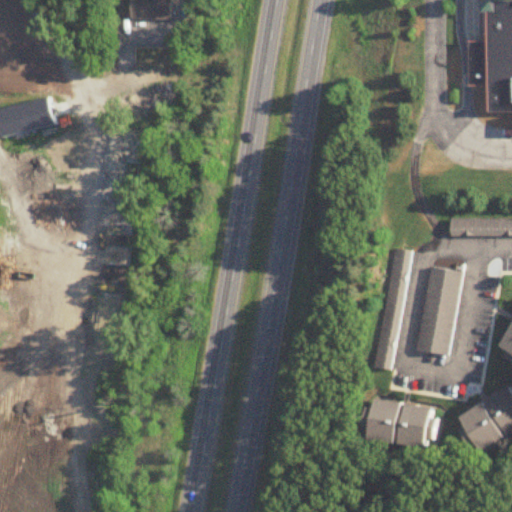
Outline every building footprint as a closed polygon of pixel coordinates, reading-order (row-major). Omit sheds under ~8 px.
[(172,0),(131,0),(131,22),(172,22),(172,0)] [(511,0),(489,0),(489,42),(476,44),(474,89),(490,89),(491,115),(511,115),(511,0)] [(511,238),(511,220),(451,220),(451,239),(511,238)] [(411,253),(393,251),(378,369),(395,371),(411,253)] [(418,354),(450,359),(463,274),(431,269),(418,354)] [(511,315),(511,348),(499,341),(511,315)] [(511,335),(503,355),(511,359),(511,335)] [(510,382),(511,384),(511,441),(486,456),(457,416),(510,382)] [(383,395),(441,404),(434,453),(375,442),(383,395)]
